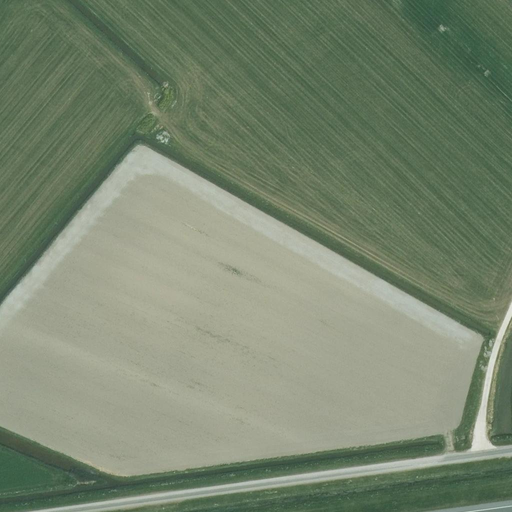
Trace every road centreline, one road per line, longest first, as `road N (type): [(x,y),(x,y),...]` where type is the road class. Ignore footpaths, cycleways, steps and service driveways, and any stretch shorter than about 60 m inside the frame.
road 1 (tertiary): [(74,511),(511,450)]
road 2 (track): [(482,454),(487,382),(511,308)]
